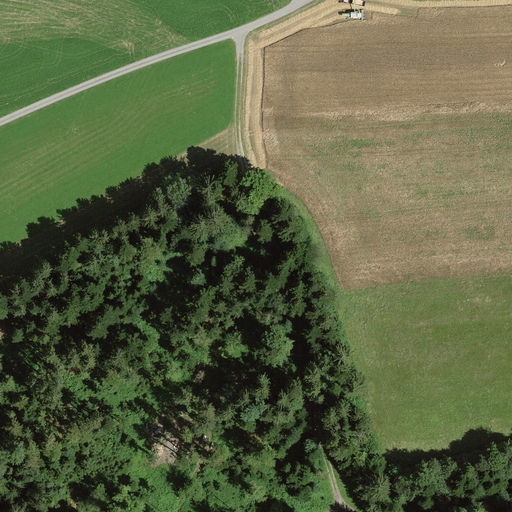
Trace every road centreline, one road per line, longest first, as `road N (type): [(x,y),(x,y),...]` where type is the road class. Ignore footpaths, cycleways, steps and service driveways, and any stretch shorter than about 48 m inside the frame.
road 1 (track): [(241,34),(240,155),(288,297),(327,463),(349,511)]
road 2 (unclassified): [(304,0),(241,34),(0,125)]
